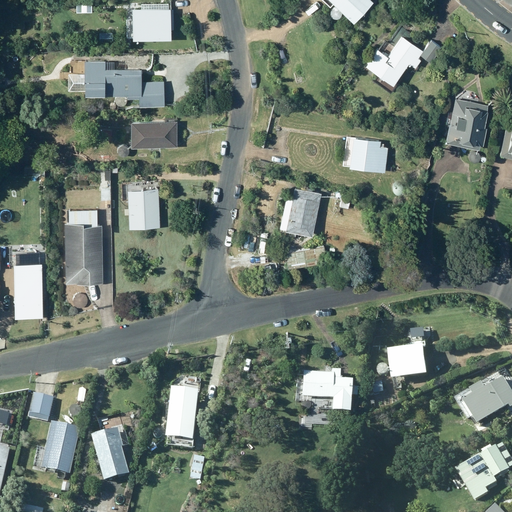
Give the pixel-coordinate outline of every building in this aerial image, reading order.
[(333,0),(350,17),(366,0),(333,0)] [(170,36),(170,5),(129,6),(130,37),(170,36)] [(428,59),(440,45),(430,37),(421,47),(398,30),(384,49),(373,41),(361,56),(390,78),(406,58),(414,63),(419,56),(416,53),(418,51),(428,59)] [(164,78),(142,79),(142,65),(105,64),(106,56),(85,56),(85,67),(69,67),(69,83),(85,83),(85,87),(104,87),(103,91),(127,90),(127,94),(139,94),(139,102),(165,102),(164,78)] [(486,102),(453,94),(443,136),(475,144),(477,137),(480,138),(484,122),(481,121),(486,102)] [(177,116),(132,115),(131,141),(177,142),(177,116)] [(497,149),(511,153),(511,122),(510,125),(504,123),(497,149)] [(350,132),(346,161),(382,167),(385,143),(378,142),(378,136),(350,132)] [(96,188),(113,188),(113,170),(118,170),(118,162),(96,162),(96,188)] [(284,189),(276,221),(283,223),(282,224),(309,231),(319,189),(292,182),(290,190),(284,189)] [(128,186),(129,220),(121,221),(121,231),(132,231),(132,224),(159,223),(158,185),(128,186)] [(79,189),(78,202),(87,202),(88,190),(79,189)] [(337,203),(347,205),(348,198),(339,196),(337,203)] [(78,256),(98,256),(98,226),(88,225),(89,220),(78,220),(78,256)] [(42,257),(43,242),(36,242),(36,247),(19,246),(16,282),(42,284),(44,257),(42,257)] [(284,248),(286,264),(325,259),(323,243),(284,248)] [(82,292),(81,292),(80,292),(79,292),(79,293),(78,293),(77,293),(77,294),(76,294),(75,295),(74,296),(74,297),(73,297),(73,298),(73,299),(73,300),(73,301),(73,302),(73,303),(73,304),(74,304),(74,305),(75,305),(75,306),(76,307),(77,307),(77,308),(78,308),(79,308),(80,309),(81,309),(82,309),(82,308),(83,308),(84,308),(85,307),(86,307),(87,306),(88,305),(88,304),(89,303),(89,302),(89,301),(89,300),(89,299),(89,298),(88,298),(88,297),(88,296),(87,295),(86,294),(85,294),(85,293),(84,293),(83,292),(82,292)] [(390,348),(394,377),(430,372),(426,341),(430,335),(429,326),(405,330),(407,339),(414,344),(390,348)] [(351,410),(353,378),(340,377),(341,369),(332,368),(332,372),(304,370),(302,395),(333,397),(332,409),(351,410)] [(465,398),(480,422),(511,404),(511,406),(511,387),(505,375),(486,386),(483,381),(473,387),(476,392),(465,398)] [(198,389),(170,386),(164,435),(192,438),(198,389)] [(49,416),(54,397),(33,392),(29,411),(49,416)] [(320,416),(305,414),(304,424),(319,425),(320,416)] [(69,473),(80,427),(51,420),(40,466),(69,473)] [(91,434),(103,479),(129,472),(121,446),(122,445),(117,427),(91,434)] [(499,446),(498,445),(494,447),(492,444),(484,449),(486,452),(472,461),(488,486),(485,490),(487,495),(494,489),(491,484),(499,480),(497,477),(511,467),(511,466),(511,455),(504,443),(499,446)] [(0,488),(9,448),(0,445),(0,488)] [(62,481),(59,491),(67,493),(70,483),(62,481)]
